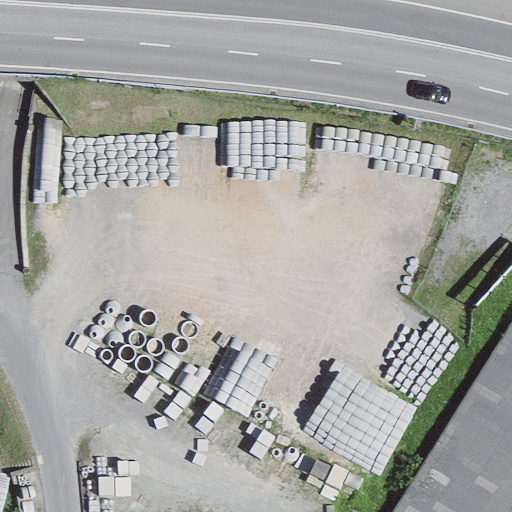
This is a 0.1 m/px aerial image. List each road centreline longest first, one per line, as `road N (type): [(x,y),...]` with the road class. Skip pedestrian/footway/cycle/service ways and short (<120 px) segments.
road 1 (motorway): [(0,19),(244,37),(511,80)]
road 2 (residential): [(53,511),(43,421),(5,346)]
road 3 (unclassified): [(0,165),(28,0)]
road 4 (unclassified): [(5,346),(0,193)]
